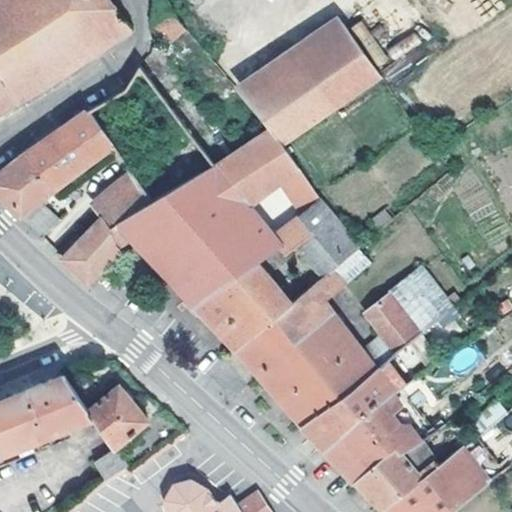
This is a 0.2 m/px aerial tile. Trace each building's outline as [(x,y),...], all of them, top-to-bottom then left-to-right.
[(0,0),(0,70),(17,101),(42,90),(130,31),(105,0),(0,0)] [(157,1),(155,3),(153,41),(163,34),(171,43),(185,32),(157,1)] [(272,133),(281,144),(283,144),(380,76),(342,23),(298,52),(290,52),(250,77),(256,86),(243,98),(272,133)] [(394,57),(421,45),(416,34),(389,47),(394,57)] [(152,203),(214,164),(140,65),(127,88),(83,113),(79,116),(27,154),(54,191),(112,148),(138,183),(152,203)] [(0,111),(17,101),(0,70),(0,111)] [(311,190),(281,144),(272,133),(243,148),(214,164),(152,203),(119,224),(133,239),(168,278),(195,306),(259,262),(278,248),(281,246),(273,235),(253,207),(282,186),(294,203),(311,190)] [(54,191),(27,154),(0,173),(0,195),(44,238),(60,219),(41,201),(54,191)] [(152,203),(138,183),(101,212),(106,218),(114,227),(119,224),(152,203)] [(359,249),(319,201),(273,235),(281,246),(278,248),(284,255),(294,247),(323,279),(335,269),(359,249)] [(106,218),(65,259),(90,282),(117,255),(118,251),(120,248),(133,239),(119,224),(114,227),(106,218)] [(371,263),(359,249),(335,269),(346,284),(371,263)] [(259,262),(195,306),(236,351),(292,305),(259,262)] [(324,300),(346,284),(335,269),(323,279),(292,305),(236,351),(242,357),(264,382),(281,401),(303,427),(376,368),(324,300)] [(363,311),(394,352),(452,310),(420,269),(363,311)] [(376,368),(303,427),(306,431),(323,450),(414,378),(393,354),(376,368)] [(0,454),(92,418),(86,410),(61,374),(0,398),(0,454)] [(353,482),(357,480),(397,446),(402,451),(422,438),(445,424),(446,422),(414,378),(323,450),(332,459),(353,482)] [(119,384),(86,410),(92,418),(115,449),(149,422),(119,384)] [(474,425),(479,433),(506,412),(498,401),(480,414),(483,419),(474,425)] [(382,511),(437,465),(422,438),(402,451),(397,446),(357,480),(363,488),(382,511)] [(450,511),(498,475),(491,465),(481,471),(462,446),(437,465),(382,511),(383,511),(450,511)] [(103,481),(127,467),(115,449),(94,462),(103,481)] [(242,511),(238,506),(230,493),(226,495),(217,501),(206,484),(194,475),(187,478),(179,480),(169,499),(173,511),(242,511)] [(241,504),(245,511),(271,511),(259,492),(241,504)]
